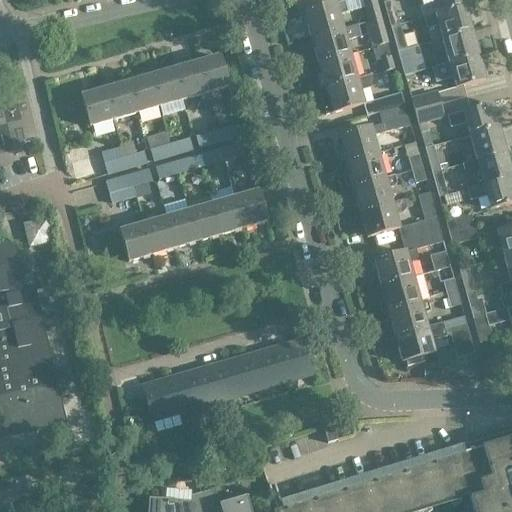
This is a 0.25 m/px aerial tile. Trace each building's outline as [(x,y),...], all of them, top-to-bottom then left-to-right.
[(301,15),(308,39),(340,30),(337,16),(364,9),(361,0),(353,0),(350,1),(301,15)] [(361,0),(364,9),(368,22),(380,19),(375,2),(374,0),(361,0)] [(463,8),(460,0),(417,0),(423,19),(463,8)] [(382,4),(389,29),(398,27),(391,2),(382,4)] [(426,30),(436,27),(440,41),(470,33),(463,8),(423,19),(426,30)] [(387,45),(380,19),(368,22),(375,48),(387,45)] [(341,31),(340,30),(308,39),(315,64),(348,55),(344,42),(359,37),(356,27),(341,31)] [(404,51),(398,27),(389,29),(396,53),(404,51)] [(470,33),(440,41),(447,65),(477,57),(470,33)] [(411,75),(404,51),(396,53),(403,78),(411,75)] [(315,64),(323,90),(355,81),(348,55),(315,64)] [(194,64),(203,95),(226,88),(217,57),(194,64)] [(484,81),(477,57),(447,65),(429,70),(429,71),(431,71),(434,84),(451,79),(454,90),(484,81)] [(203,95),(194,64),(171,71),(180,102),(203,95)] [(180,102),(171,71),(148,78),(157,108),(180,102)] [(370,77),(355,81),(323,90),(318,91),(320,98),(319,98),(324,115),(329,114),(330,115),(362,106),(358,91),(372,87),(370,77)] [(157,108),(148,78),(125,84),(134,115),(157,108)] [(134,115),(125,84),(102,91),(111,122),(134,115)] [(111,122),(102,91),(79,98),(88,129),(111,122)] [(378,114),(404,107),(401,94),(363,105),(366,117),(378,114)] [(410,102),(413,114),(439,106),(436,95),(410,102)] [(467,137),(497,129),(490,105),(447,117),(450,129),(464,125),(467,137)] [(443,118),(439,106),(413,114),(416,126),(443,118)] [(378,114),(381,125),(336,138),(343,163),(375,154),(371,138),(410,127),(404,107),(378,114)] [(214,132),(217,144),(237,138),(234,126),(214,132)] [(497,129),(467,137),(474,162),(504,154),(497,129)] [(217,144),(214,132),(195,138),(198,149),(217,144)] [(168,145),(171,157),(192,151),(188,140),(168,145)] [(407,159),(411,172),(422,169),(415,144),(403,148),(406,159),(407,159)] [(171,157),(168,145),(149,151),(152,162),(171,157)] [(219,151),(223,162),(243,156),(239,145),(219,151)] [(430,174),(439,172),(432,147),(423,150),(430,174)] [(122,159),(123,158),(120,148),(100,154),(107,177),(125,171),(122,159)] [(223,162),(219,151),(200,156),(203,168),(223,162)] [(65,165),(81,163),(79,152),(64,154),(65,165)] [(122,159),(125,171),(146,164),(142,153),(123,158),(122,159)] [(375,154),(343,163),(350,189),(383,180),(375,154)] [(481,187),(511,179),(504,154),(474,162),(461,166),(464,177),(477,173),(481,187)] [(0,184),(18,182),(14,156),(0,158),(0,184)] [(173,164),(176,175),(197,169),(194,158),(173,164)] [(176,175),(173,164),(154,170),(157,181),(176,175)] [(422,169),(411,172),(415,185),(426,182),(422,169)] [(130,188),(131,188),(151,182),(148,171),(127,177),(130,188)] [(446,197),(439,172),(430,174),(437,199),(446,197)] [(130,188),(127,177),(104,184),(110,205),(135,198),(131,188),(130,188)] [(383,180),(350,189),(357,214),(390,205),(386,191),(393,189),(395,184),(393,177),(383,180)] [(469,202),(485,198),(488,211),(511,204),(511,183),(511,179),(481,187),(466,191),(469,202)] [(234,200),(242,230),(265,224),(257,193),(234,200)] [(210,207),(219,237),(242,230),(234,200),(210,207)] [(401,202),(390,205),(357,214),(364,239),(397,230),(393,215),(402,213),(403,209),(401,202)] [(187,213),(196,244),(219,237),(210,207),(187,213)] [(164,220),(173,250),(196,244),(187,213),(164,220)] [(447,235),(474,228),(470,216),(444,223),(447,235)] [(439,231),(435,218),(402,228),(406,240),(439,231)] [(141,227),(150,257),(173,250),(164,220),(141,227)] [(150,257),(141,227),(118,233),(127,264),(150,257)] [(474,228),(447,235),(451,247),(477,239),(474,228)] [(502,259),(511,255),(511,229),(495,234),(502,259)] [(409,253),(415,251),(442,243),(439,231),(406,240),(409,253)] [(0,440),(64,426),(32,287),(23,290),(13,248),(1,240),(0,240),(0,440)] [(373,263),(381,289),(413,279),(409,265),(416,263),(417,258),(415,251),(409,253),(373,263)] [(508,283),(511,282),(511,255),(502,259),(508,283)] [(464,296),(473,293),(466,269),(457,271),(464,296)] [(413,279),(381,289),(375,291),(382,316),(388,314),(387,313),(420,304),(413,279)] [(440,284),(444,297),(454,294),(451,281),(440,284)] [(500,298),(511,295),(511,282),(508,283),(497,286),(500,298)] [(473,293),(464,296),(471,320),(483,317),(486,316),(481,300),(475,301),(473,293)] [(458,307),(454,294),(444,297),(448,310),(458,307)] [(387,313),(388,314),(395,339),(427,329),(423,315),(430,313),(427,302),(420,304),(387,313)] [(511,308),(486,316),(483,317),(487,329),(507,323),(510,336),(511,335),(511,308)] [(490,342),(487,329),(483,317),(471,320),(479,345),(490,342)] [(464,319),(427,329),(395,339),(402,364),(405,363),(407,370),(424,365),(423,358),(435,355),(430,340),(450,335),(457,359),(474,354),(464,319)] [(273,350),(283,384),(309,376),(299,342),(273,350)] [(247,358),(256,392),(283,384),(273,350),(247,358)] [(220,365),(230,399),(256,392),(247,358),(220,365)] [(451,361),(445,370),(462,382),(468,373),(451,361)] [(194,373),(204,407),(230,399),(220,365),(194,373)] [(167,381),(177,415),(204,407),(194,373),(167,381)] [(177,415),(167,381),(141,388),(151,422),(177,415)] [(327,445),(337,442),(334,430),(324,432),(327,445)] [(487,453),(483,452),(307,503),(304,495),(279,503),(274,485),(267,487),(274,511),(414,511),(467,496),(471,511),(511,511),(511,434),(500,439),(505,452),(489,456),(487,453)] [(200,494),(205,511),(249,511),(245,498),(219,506),(214,490),(200,494)] [(205,511),(200,494),(186,498),(188,504),(147,501),(146,511),(205,511)]
